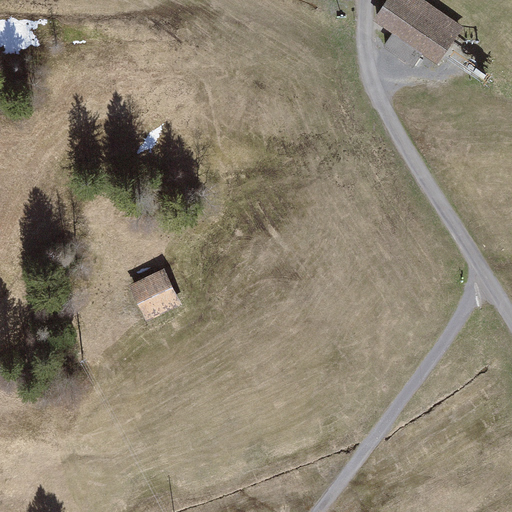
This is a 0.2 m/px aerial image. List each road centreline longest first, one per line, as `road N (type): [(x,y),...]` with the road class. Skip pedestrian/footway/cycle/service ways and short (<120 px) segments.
road 1 (unclassified): [(511,335),(366,70),(363,0)]
road 2 (track): [(482,276),(452,342),(328,511)]
